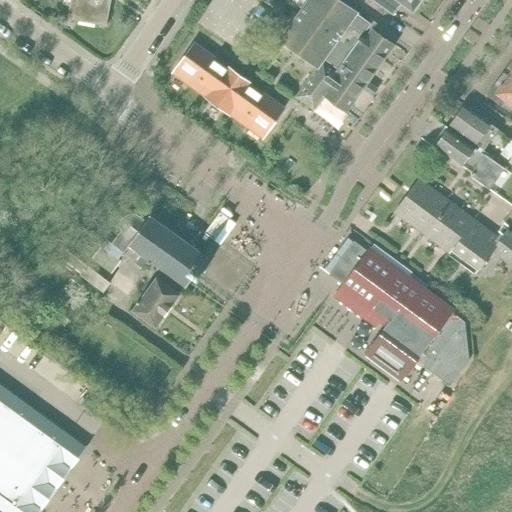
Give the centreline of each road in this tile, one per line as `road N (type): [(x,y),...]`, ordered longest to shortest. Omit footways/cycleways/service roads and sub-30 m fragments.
road 1 (residential): [(301,251),(476,0)]
road 2 (residential): [(287,273),(118,511)]
road 3 (residential): [(301,251),(241,194),(133,119),(112,91)]
road 4 (residential): [(112,91),(0,10)]
